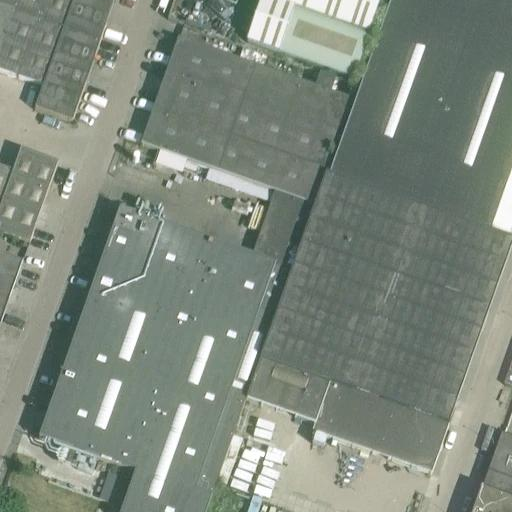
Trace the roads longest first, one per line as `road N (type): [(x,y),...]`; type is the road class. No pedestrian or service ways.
road 1 (unclassified): [(0,445),(97,160)]
road 2 (unclassified): [(449,511),(511,335)]
road 3 (unclassified): [(97,160),(152,0)]
